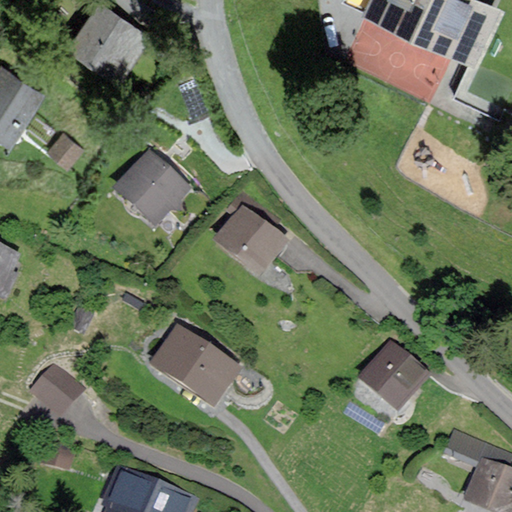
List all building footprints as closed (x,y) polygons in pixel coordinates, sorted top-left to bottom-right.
[(495,12),(467,0),(377,0),(370,16),(472,63),(495,12)] [(145,40),(99,7),(68,49),(114,82),(145,40)] [(41,97),(4,74),(0,80),(0,137),(10,144),(41,97)] [(81,154),(63,138),(49,154),(66,170),(81,154)] [(186,192),(151,161),(119,197),(154,228),(186,192)] [(285,247),(244,216),(218,250),(260,281),(285,247)] [(16,258),(0,251),(0,297),(6,300),(15,279),(9,277),(16,258)] [(238,373),(178,333),(153,370),(214,410),(238,373)] [(426,377),(389,348),(361,385),(398,413),(426,377)] [(511,511),(511,477),(504,474),(511,455),(457,436),(452,451),(485,463),(469,507),(482,511),(511,511)] [(191,511),(195,504),(118,473),(104,509),(110,511),(191,511)]
